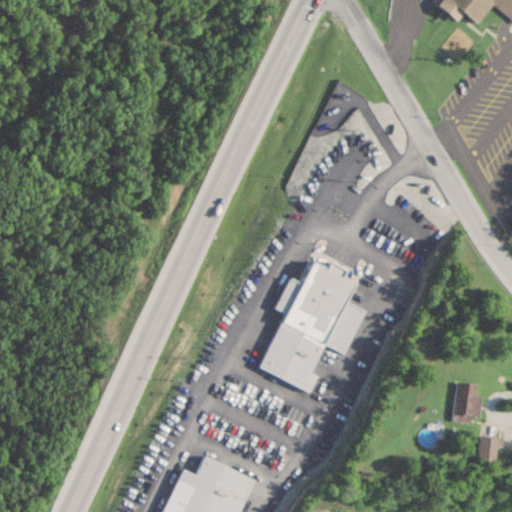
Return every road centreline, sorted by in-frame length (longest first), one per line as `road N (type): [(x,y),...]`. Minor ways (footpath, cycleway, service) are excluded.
road 1 (primary): [(67,511),(311,0)]
road 2 (tertiary): [(511,277),(462,209),(343,0)]
